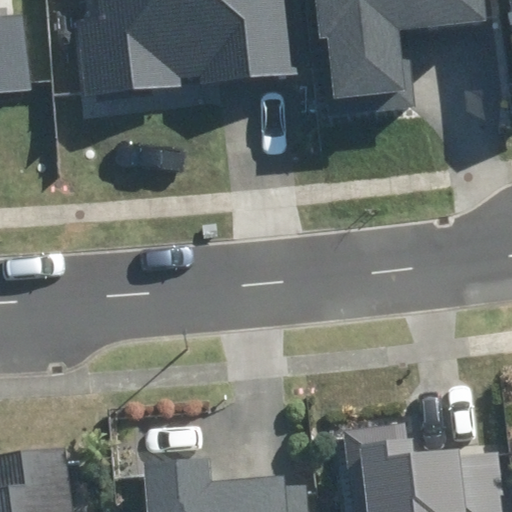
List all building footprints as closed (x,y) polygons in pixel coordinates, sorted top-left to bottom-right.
[(78,22),(85,96),(182,87),(181,77),(204,74),(205,84),(299,75),(291,0),(103,0),(105,19),(78,22)] [(316,0),(319,37),(331,36),(338,115),(416,108),(411,59),(403,60),(400,30),(486,22),(483,0),(316,0)] [(0,94),(32,92),(24,11),(0,13),(0,94)] [(75,511),(69,438),(0,443),(0,511),(75,511)] [(404,449),(353,455),(359,511),(494,511),(488,460),(406,469),(404,449)] [(308,511),(306,486),(288,487),(287,477),(217,482),(214,456),(144,462),(147,511),(308,511)]
